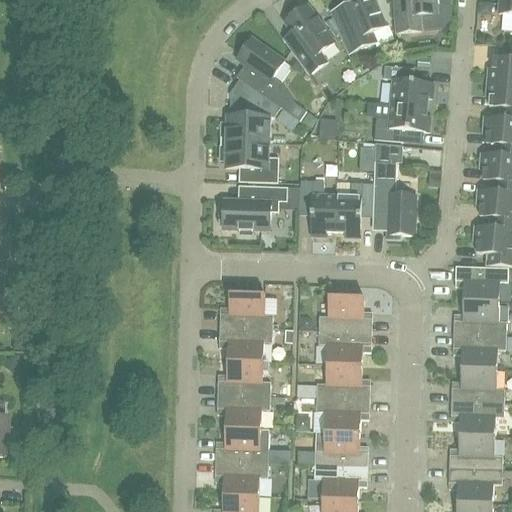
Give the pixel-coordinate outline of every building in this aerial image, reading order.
[(344,0),(348,8),(333,15),(351,55),(375,45),(371,35),(385,29),(372,0),(344,0)] [(392,0),(393,7),(395,35),(421,33),(420,21),(424,17),(437,16),(435,0),(392,0)] [(511,0),(499,0),(498,15),(511,16),(511,0)] [(293,35),(283,42),(309,77),(329,63),(322,54),(335,45),(308,8),(297,16),(294,15),(287,20),(287,23),(285,24),(293,35)] [(260,95),(281,110),(300,123),(307,113),(297,106),(282,85),(274,79),(285,63),(252,40),(237,62),(245,67),(237,79),(260,95)] [(491,85),(511,86),(511,48),(504,48),(503,61),(494,61),(493,70),(490,71),(491,84),(491,85)] [(392,106),(427,109),(428,101),(433,101),(434,85),(409,83),(410,71),(385,69),(384,81),(394,82),(392,106)] [(511,86),(491,85),(487,97),(490,98),(489,108),(499,109),(498,121),(488,120),(511,122),(511,86)] [(221,144),(270,146),(270,120),(275,120),(281,110),(260,95),(252,107),(251,119),(227,118),(227,125),(223,125),(221,136),(221,144)] [(376,118),(374,142),(403,144),(404,132),(430,135),(431,119),(426,118),(427,109),(392,106),(390,119),(376,118)] [(486,145),(496,146),(494,157),(485,157),(511,159),(511,160),(511,159),(511,122),(488,120),(488,122),(484,134),(487,135),(486,145)] [(249,185),(278,186),(279,161),(269,160),(270,146),(221,144),(220,152),(222,163),(226,163),(225,170),(249,171),(249,185)] [(388,215),(387,233),(387,242),(401,242),(401,238),(416,238),(417,198),(396,197),(397,165),(395,165),(396,149),(375,147),(374,186),(374,215),(388,215)] [(511,159),(511,160),(511,159),(485,157),(485,158),(481,170),(484,172),(483,181),(492,182),(491,194),(482,193),(509,196),(511,196),(511,159)] [(301,183),(300,212),(312,213),(311,238),(327,239),(327,234),(336,234),(337,199),(324,198),(324,184),(301,183)] [(350,199),(337,199),(336,234),(345,235),(345,239),(361,240),(361,214),(374,215),(374,186),(351,185),(350,199)] [(288,204),(288,190),(259,189),(258,203),(225,202),(224,210),(221,210),(221,207),(220,207),(219,226),(220,226),(220,224),(224,224),(224,232),(240,232),(240,237),(252,237),(253,233),(270,233),(271,215),(279,215),(279,204),(288,204)] [(509,196),(482,193),(482,195),(478,207),(481,208),(480,218),(506,220),(506,232),(505,232),(505,233),(511,233),(511,196),(509,196)] [(485,268),(502,269),(511,269),(511,233),(505,233),(505,232),(479,230),(479,231),(474,243),(478,245),(477,255),(486,255),(485,268)] [(463,303),(499,304),(500,285),(508,285),(509,271),(456,269),(455,290),(464,290),(463,303)] [(220,330),(273,331),(273,318),(265,317),(266,297),(246,296),(246,294),(233,294),(233,296),(230,296),(229,310),(221,310),(220,330)] [(319,333),(372,335),(373,314),(364,314),(365,300),(362,300),(362,298),(348,297),(348,300),(329,299),(328,319),(320,319),(319,333)] [(454,337),(507,339),(507,324),(499,324),(499,304),(463,303),(463,317),(455,317),(454,337)] [(228,350),(227,364),(263,365),(264,345),(272,346),(273,331),(220,330),(219,350),(228,350)] [(327,367),(363,368),(363,355),(372,355),(372,335),(319,333),(319,347),(327,347),(327,367)] [(461,371),(497,372),(498,352),(506,352),(507,339),(454,337),(453,357),(462,357),(461,371)] [(218,377),(218,397),(271,399),(271,385),(263,385),(263,365),(227,364),(227,377),(218,377)] [(317,400),(370,402),(371,382),(362,381),(363,368),(327,367),(326,387),(318,386),(317,400)] [(452,404),(505,406),(505,392),(497,391),(497,372),(461,371),(461,384),(452,384),(452,404)] [(226,418),(225,431),(261,432),(262,413),(270,413),(271,399),(218,397),(217,417),(226,418)] [(317,400),(317,414),(325,415),(324,434),(360,435),(361,422),(369,422),(370,402),(317,400)] [(459,438),(495,439),(496,419),(504,420),(505,406),(452,404),(451,424),(460,424),(459,438)] [(7,419),(0,418),(0,457),(5,458),(6,446),(9,446),(12,444),(12,434),(10,430),(7,430),(7,419)] [(216,444),(216,464),(269,466),(269,452),(261,452),(261,432),(225,431),(225,444),(216,444)] [(315,467),(368,469),(369,449),(360,449),(360,435),(324,434),(316,434),(315,454),(315,467)] [(450,471),(503,473),(503,459),(495,459),(495,439),(459,438),(459,451),(450,451),(450,471)] [(224,485),(223,498),(259,500),(260,480),(268,480),(269,466),(216,464),(215,485),(224,485)] [(368,469),(315,467),(314,482),(323,482),(322,501),(358,502),(359,489),(367,489),(368,469)] [(494,487),(502,487),(503,473),(450,471),(449,491),(457,492),(457,505),(493,506),(494,487)] [(214,511),(258,511),(259,500),(223,498),(223,511),(214,511)] [(358,511),(358,502),(322,501),(321,511),(358,511)]
